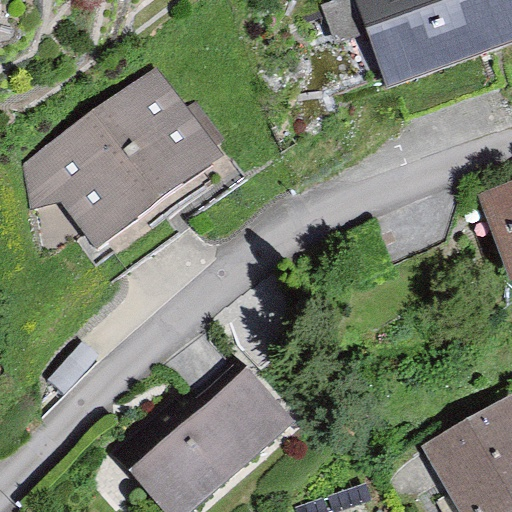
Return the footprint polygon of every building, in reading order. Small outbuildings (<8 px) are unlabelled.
[(319,11),(333,50),(360,40),(382,100),(511,53),(511,0),(345,0),(346,1),(319,11)] [(32,214),(55,211),(90,262),(219,174),(206,156),(223,144),(195,104),(178,115),(151,76),(21,166),(32,214)] [(511,294),(511,190),(465,206),(496,300),(511,294)] [(135,511),(201,511),(282,435),(230,382),(116,492),(135,511)] [(439,511),(511,511),(511,432),(500,409),(411,456),(439,511)]
